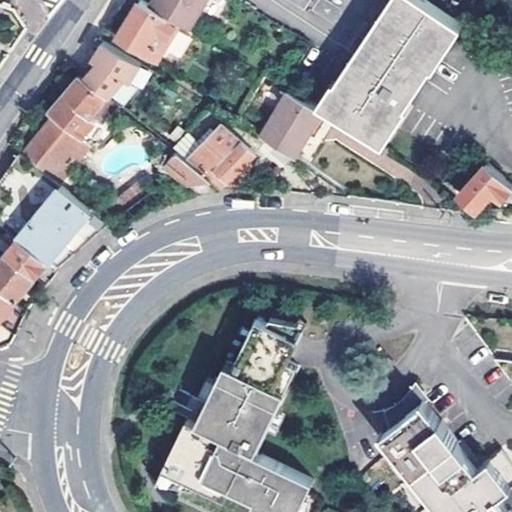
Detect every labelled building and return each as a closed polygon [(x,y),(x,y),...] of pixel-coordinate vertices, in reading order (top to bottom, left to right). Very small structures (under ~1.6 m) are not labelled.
[(158,0),(151,0),(148,6),(153,9),(158,0)] [(158,0),(153,9),(189,30),(207,0),(158,0)] [(331,80),(314,106),(322,111),(408,163),(436,120),(434,118),(458,83),(459,85),(489,40),(428,0),(425,0),(375,76),(349,59),(334,81),(331,80)] [(387,0),(349,59),(375,76),(425,0),(387,0)] [(195,34),(189,30),(153,9),(148,6),(142,2),(119,38),(156,62),(166,49),(179,58),(195,34)] [(108,96),(112,99),(122,79),(127,83),(138,64),(103,41),(99,47),(91,60),(96,64),(89,80),(108,96)] [(112,99),(108,96),(107,98),(80,77),(52,112),(56,115),(85,138),(99,119),(92,114),(96,110),(108,120),(120,105),(112,99)] [(314,106),(289,91),(260,135),(292,156),(322,111),(314,106)] [(24,156),(62,184),(93,145),(85,138),(56,115),(24,156)] [(222,125),(189,162),(212,181),(221,188),(228,181),(230,182),(256,152),(222,125)] [(166,164),(185,179),(190,183),(212,181),(189,162),(177,152),(166,164)] [(92,207),(62,184),(24,156),(22,154),(3,178),(0,182),(0,225),(19,239),(49,261),(92,207)] [(459,194),(477,208),(491,195),(500,202),(511,188),(511,185),(487,164),(474,176),(471,174),(464,181),(467,184),(459,194)] [(101,214),(112,222),(133,206),(153,192),(142,184),(101,214)] [(19,239),(7,253),(36,276),(49,261),(19,239)] [(0,285),(17,299),(36,276),(7,253),(0,261),(0,285)] [(0,319),(17,299),(0,285),(0,319)] [(274,322),(264,317),(241,366),(233,362),(224,382),(217,398),(214,404),(223,408),(217,420),(214,426),(205,423),(205,424),(196,420),(173,469),(201,483),(206,486),(211,476),(236,489),(261,500),(256,510),(260,511),(304,511),(311,498),(320,480),(262,451),(276,425),(292,391),(304,365),(295,360),(307,336),(274,322)] [(313,323),(277,317),(274,322),(307,336),(313,323)] [(511,358),(497,357),(511,376),(511,358)] [(215,378),(208,393),(217,398),(224,382),(215,378)] [(301,395),(292,391),(276,425),(284,429),(301,395)] [(385,434),(444,511),(511,511),(511,507),(505,498),(511,492),(511,453),(509,449),(483,469),(473,455),(475,453),(449,419),(446,421),(432,401),(421,409),(385,434)] [(201,483),(173,469),(167,484),(198,488),(201,483)] [(211,476),(206,486),(232,498),(236,489),(211,476)] [(311,498),(304,511),(314,511),(317,501),(311,498)]
